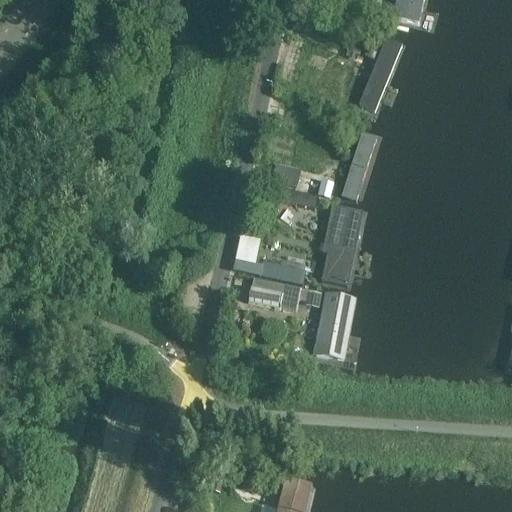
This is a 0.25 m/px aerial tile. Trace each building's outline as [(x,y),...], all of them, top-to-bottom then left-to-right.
[(430,0),(383,0),(377,27),(422,37),(430,0)] [(374,60),(377,52),(371,50),(374,41),(354,34),(349,48),(366,54),(365,56),(374,60)] [(409,50),(381,39),(377,52),(374,60),(352,115),(378,125),(409,50)] [(385,141),(357,131),(334,202),(362,211),(385,141)] [(297,189),(301,174),(277,168),(273,184),(297,189)] [(369,216),(333,208),(315,290),(352,297),(369,216)] [(303,291),(303,290),(306,274),(282,268),(278,285),(303,291)] [(280,312),(283,296),(252,290),(248,305),(280,312)] [(361,305),(324,298),(311,370),(347,377),(361,305)] [(310,511),(320,480),(282,471),(269,511),(310,511)]
